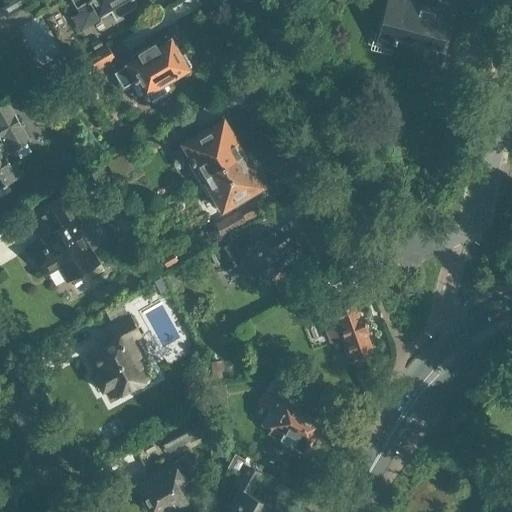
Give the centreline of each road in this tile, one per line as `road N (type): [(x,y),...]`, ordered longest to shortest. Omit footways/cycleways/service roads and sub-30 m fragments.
road 1 (residential): [(255,0),(403,250),(455,237)]
road 2 (residential): [(511,84),(481,211),(455,237)]
road 3 (primary): [(511,307),(429,366),(401,415)]
road 4 (residential): [(0,374),(77,511)]
road 5 (primary): [(401,415),(511,333)]
